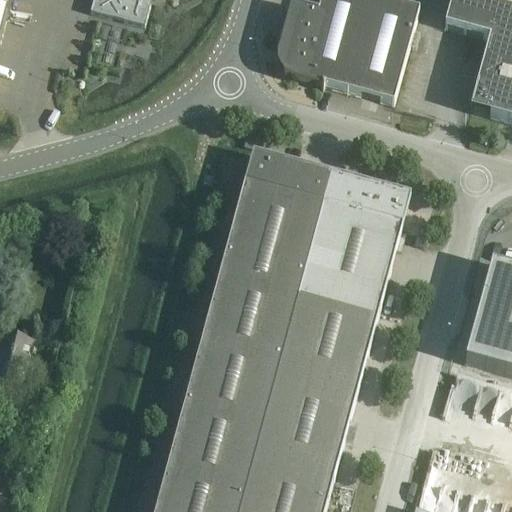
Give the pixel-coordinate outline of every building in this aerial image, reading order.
[(0,0),(0,46),(1,41),(7,19),(12,0),(0,0)] [(94,0),(90,16),(144,30),(151,4),(157,0),(94,0)] [(290,11),(278,57),(277,61),(277,65),(278,68),(279,72),(281,76),(283,79),(286,81),(290,83),(293,84),(322,92),(321,94),(323,94),(324,90),(394,109),(419,15),(364,0),(322,0),(318,17),(288,9),(288,10),(290,11)] [(511,0),(453,0),(450,12),(445,32),(490,44),(470,116),(511,127),(511,0)] [(256,143),(247,141),(244,151),(254,154),(256,143)] [(240,207),(156,511),(242,511),(254,466),(301,296),(332,181),(253,159),(245,188),(240,207)] [(332,181),(301,296),(379,317),(411,202),(332,181)] [(474,332),(465,367),(511,379),(511,273),(492,268),(482,302),(474,332)] [(301,296),(254,466),(333,487),(379,317),(301,296)] [(0,412),(9,415),(14,394),(20,395),(32,347),(1,339),(0,344),(0,412)] [(471,371),(457,415),(478,421),(489,376),(471,371)] [(254,466),(242,511),(326,511),(333,487),(254,466)]
